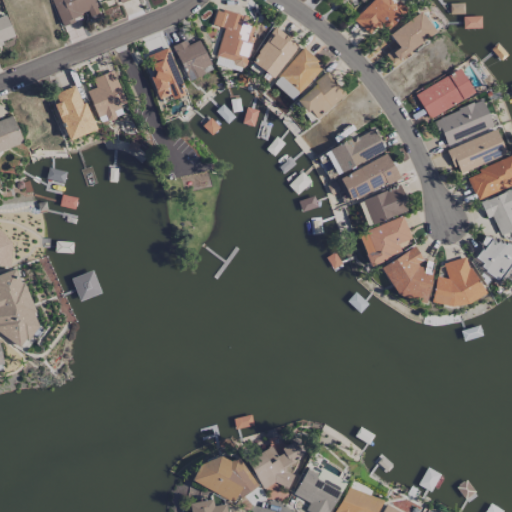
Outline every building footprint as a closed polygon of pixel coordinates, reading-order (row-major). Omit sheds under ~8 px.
[(50,0),(59,25),(86,15),(87,17),(96,14),(90,0),(50,0)] [(377,23),(385,30),(400,13),(385,0),(369,0),(352,20),(367,34),(377,23)] [(246,17),(214,8),(210,25),(221,28),(213,57),(243,65),(254,26),(244,24),(246,17)] [(386,35),(395,46),(388,52),(395,61),(432,32),(416,11),(386,35)] [(0,15),(0,44),(14,39),(4,13),(0,15)] [(271,78),(296,44),(273,27),(248,62),(271,78)] [(186,81),(210,69),(197,40),(186,45),(184,40),(170,46),(186,81)] [(156,99),(167,95),(169,99),(184,94),(166,48),(145,56),(153,75),(148,77),(156,99)] [(321,66),(301,48),(270,83),(290,101),(321,66)] [(471,93),(457,68),(413,95),(427,119),(471,93)] [(124,103),(112,70),(90,78),(94,88),(85,91),(94,118),(103,114),(106,121),(120,115),(117,106),(124,103)] [(295,98),(313,120),(344,95),(326,72),(295,98)] [(53,93),(56,103),(53,104),(65,140),(91,131),(76,85),(53,93)] [(442,145),(489,126),(479,100),(432,119),(442,145)] [(0,119),(0,150),(21,143),(10,116),(0,119)] [(383,151),(372,128),(323,151),(334,174),(383,151)] [(446,148),(455,173),(503,156),(494,131),(446,148)] [(336,177),(347,201),(397,179),(386,155),(336,177)] [(464,175),(474,200),(511,184),(511,161),(510,156),(464,175)] [(360,200),(369,224),(407,210),(398,186),(360,200)] [(511,228),(511,194),(510,188),(477,201),(484,219),(490,217),(497,235),(511,228)] [(356,233),(368,265),(400,253),(397,243),(410,239),(402,217),(356,233)] [(9,243),(0,233),(0,266),(8,267),(9,243)] [(511,245),(480,235),(473,259),(479,261),(476,271),(502,279),(506,265),(511,266),(511,245)] [(433,262),(422,260),(413,246),(378,268),(396,296),(424,303),(433,262)] [(441,264),(446,279),(434,276),(429,302),(452,306),(480,297),(465,256),(441,264)] [(0,335),(17,347),(22,340),(27,338),(35,325),(31,314),(32,312),(23,285),(17,281),(13,270),(0,274),(0,335)] [(269,446),(244,461),(261,489),(276,480),(280,487),(291,480),(284,467),(301,457),(293,442),(274,453),(269,446)] [(192,482),(231,503),(235,495),(244,500),(256,479),(208,453),(192,482)] [(304,511),(306,511),(328,511),(344,481),(319,469),(317,473),(305,467),(291,494),(307,503),(304,511)] [(373,511),(379,500),(344,485),(332,511),(373,511)] [(226,511),(225,504),(212,506),(211,500),(187,503),(188,511),(226,511)]
